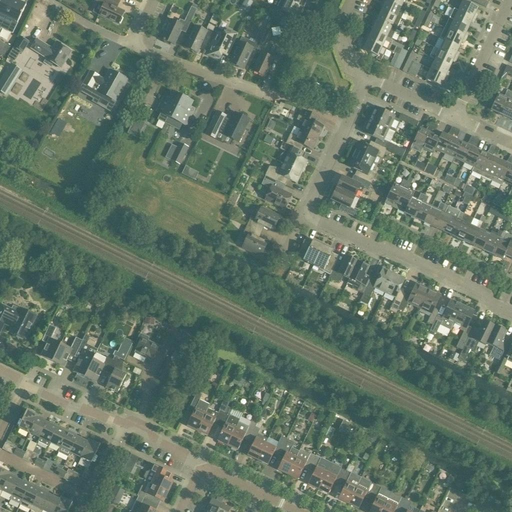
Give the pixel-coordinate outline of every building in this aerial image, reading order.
[(0,0),(0,27),(1,28),(14,0),(0,0)] [(15,0),(14,0),(1,28),(7,32),(11,24),(16,27),(26,5),(25,5),(15,0)] [(124,12),(113,6),(116,0),(115,0),(95,0),(104,4),(98,16),(118,25),(119,23),(120,24),(122,19),(121,18),(124,12)] [(244,0),(240,9),(248,13),(254,2),(249,0),(244,0)] [(280,0),(277,8),(298,19),(303,9),(284,0),(280,0)] [(284,0),(303,9),(307,0),(284,0)] [(405,10),(401,8),(383,0),(381,5),(383,6),(381,11),(400,20),(405,10)] [(463,1),(458,11),(475,19),(477,14),(475,13),(477,8),(463,1)] [(191,8),(184,22),(180,20),(178,23),(171,20),(162,40),(163,40),(163,41),(164,42),(165,41),(173,45),(180,31),(185,33),(196,10),(191,8)] [(454,9),(449,19),(468,28),(470,23),(473,24),(475,19),(458,11),(454,9)] [(396,30),(400,20),(381,11),(379,16),(376,15),(374,20),(396,30)] [(441,13),(437,21),(442,23),(446,15),(441,13)] [(213,31),(219,18),(213,15),(207,29),(213,31)] [(289,18),(283,16),(279,23),(285,26),(289,18)] [(466,33),(468,28),(449,19),(445,29),(449,31),(466,39),(468,34),(466,33)] [(372,30),(391,39),(396,30),(374,20),(372,24),(374,25),(372,30)] [(184,47),(197,53),(207,32),(195,26),(184,47)] [(260,29),(253,43),(254,43),(259,46),(266,31),(260,29)] [(219,61),(222,54),(228,56),(238,35),(227,30),(224,36),(218,33),(207,56),(219,61)] [(392,40),(391,39),(372,30),(370,35),(367,34),(365,39),(382,47),(385,41),(390,43),(392,40)] [(466,39),(449,31),(444,40),(459,47),(461,42),(464,44),(466,39)] [(13,47),(22,53),(29,43),(20,37),(13,47)] [(254,43),(253,43),(242,38),(230,63),(242,69),(252,49),(251,48),(254,43)] [(56,42),(52,48),(52,49),(37,39),(31,50),(45,59),(45,60),(43,63),(51,68),(53,64),(61,69),(72,52),(56,42)] [(382,47),(365,39),(363,44),(365,45),(363,50),(377,57),(376,59),(380,62),(383,56),(379,54),(382,47)] [(0,40),(0,53),(5,56),(10,47),(0,40)] [(444,40),(440,50),(457,58),(459,53),(457,52),(459,47),(444,40)] [(278,62),(284,50),(273,45),(268,57),(261,54),(253,72),(264,77),(272,60),(278,62)] [(457,58),(440,50),(434,48),(430,57),(435,60),(450,67),(452,62),(454,63),(457,58)] [(399,70),(405,57),(399,55),(393,67),(399,70)] [(408,59),(402,71),(408,74),(413,62),(408,59)] [(435,60),(430,70),(448,77),(450,73),(447,72),(450,67),(435,60)] [(11,64),(0,81),(0,91),(6,95),(21,70),(11,64)] [(448,77),(430,70),(426,80),(441,87),(443,82),(445,83),(448,77)] [(91,72),(80,91),(94,99),(96,95),(113,105),(127,80),(125,79),(126,78),(119,73),(118,75),(109,71),(104,81),(98,77),(98,76),(91,72)] [(491,110),(501,115),(511,92),(507,91),(504,97),(498,94),(495,101),(494,101),(492,105),(493,105),(491,110)] [(158,120),(168,125),(183,95),(178,93),(177,95),(172,92),(169,97),(165,95),(157,111),(161,113),(158,120)] [(511,92),(501,115),(510,119),(511,115),(511,92)] [(188,98),(183,95),(168,125),(179,130),(182,124),(186,126),(194,110),(190,108),(192,102),(187,100),(188,98)] [(369,120),(388,129),(394,116),(375,107),(369,120)] [(303,123),(300,130),(318,138),(323,126),(317,124),(320,118),(302,110),(297,120),(303,123)] [(217,112),(206,134),(215,139),(218,132),(232,139),(238,142),(249,121),(246,119),(246,118),(238,114),(238,115),(235,114),(232,121),(225,118),(226,116),(217,112)] [(400,114),(398,120),(416,128),(419,122),(400,114)] [(135,119),(129,132),(128,133),(137,138),(144,124),(135,119)] [(51,133),(58,137),(66,124),(58,120),(51,133)] [(383,140),(388,129),(369,120),(363,132),(376,139),(374,143),(387,150),(402,157),(405,151),(383,140)] [(421,128),(420,128),(410,149),(420,153),(422,149),(430,133),(420,129),(421,128)] [(286,144),(298,149),(300,144),(312,150),(318,138),(300,130),(297,137),(290,134),(286,144)] [(432,154),(442,133),(439,138),(430,133),(422,149),(432,154)] [(442,133),(432,154),(435,149),(444,154),(452,138),(442,133)] [(444,154),(454,158),(462,143),(452,138),(444,154)] [(301,151),(298,149),(286,144),(283,143),(280,149),(285,151),(284,153),(282,154),(281,156),(280,158),(281,160),(280,162),(283,164),(302,173),(307,162),(302,159),(303,155),(300,153),(301,152),(301,151)] [(372,163),(379,167),(387,150),(374,143),(372,149),(359,143),(356,148),(355,148),(352,154),(372,163)] [(462,143),(454,158),(464,163),(471,147),(462,143)] [(481,152),(471,147),(464,163),(473,168),(481,152)] [(174,155),(171,161),(179,165),(186,152),(178,148),(174,155)] [(472,172),(481,177),(491,156),(481,152),(473,168),(472,172)] [(348,166),(357,171),(361,172),(358,178),(371,184),(375,174),(369,171),(372,163),(352,154),(350,160),(350,161),(348,166)] [(501,161),(491,156),(481,177),(491,181),(501,161)] [(510,165),(501,161),(491,181),(501,186),(503,181),(510,165)] [(272,167),(267,177),(280,183),(285,186),(288,179),(297,184),(302,173),(283,164),(280,169),(279,168),(272,167)] [(503,181),(511,185),(511,166),(510,165),(503,181)] [(185,166),(182,174),(186,176),(190,169),(185,166)] [(426,166),(424,172),(434,176),(437,169),(432,166),(431,168),(426,166)] [(207,185),(220,191),(224,181),(211,175),(207,185)] [(280,183),(267,177),(265,176),(261,185),(270,189),(265,200),(285,209),(291,196),(277,189),(280,183)] [(336,188),(355,197),(358,191),(362,192),(364,188),(368,189),(370,183),(357,177),(354,183),(342,177),(336,188)] [(394,209),(404,213),(414,193),(413,193),(408,190),(413,180),(409,178),(407,182),(394,209)] [(384,204),(394,209),(407,182),(403,180),(400,186),(394,184),(394,183),(384,204)] [(350,208),(355,197),(336,188),(331,200),(344,205),(341,211),(354,217),(357,212),(350,208)] [(404,213),(414,218),(424,196),(420,194),(418,200),(412,198),(414,193),(404,213)] [(414,218),(424,223),(431,207),(425,204),(428,198),(424,196),(414,218)] [(424,223),(434,227),(444,205),(440,203),(437,209),(431,207),(424,223)] [(454,209),(444,205),(434,227),(443,232),(454,209)] [(491,207),(488,212),(498,217),(500,212),(491,207)] [(251,216),(247,225),(259,231),(261,226),(273,231),(276,223),(278,224),(281,217),(261,208),(256,219),(251,216)] [(443,232),(453,236),(464,214),(454,209),(443,232)] [(508,221),(510,216),(500,212),(498,217),(508,221)] [(453,236),(463,241),(470,225),(473,219),(464,214),(453,236)] [(463,241),(473,246),(483,223),(479,221),(476,228),(470,225),(463,241)] [(473,246),(482,250),(490,234),(484,231),(487,225),(483,223),(473,246)] [(256,237),(259,231),(247,225),(242,235),(247,238),(242,248),(262,258),(265,251),(263,251),(267,242),(256,237)] [(482,250),(492,255),(503,232),(499,231),(497,234),(491,232),(490,234),(482,250)] [(502,259),(511,239),(509,243),(504,241),(507,234),(503,232),(492,255),(502,259)] [(511,238),(511,239),(502,259),(502,260),(505,255),(511,258),(511,239),(511,238)] [(313,245),(304,240),(298,254),(304,257),(303,261),(313,266),(323,246),(315,242),(313,245)] [(331,249),(323,246),(313,266),(330,274),(334,266),(338,257),(329,252),(331,249)] [(343,276),(349,279),(357,262),(346,256),(340,268),(334,266),(330,274),(328,278),(339,283),(343,276)] [(363,279),(369,267),(357,262),(349,279),(347,283),(353,286),(352,289),(363,294),(369,282),(363,279)] [(371,278),(369,282),(363,294),(363,295),(370,298),(370,297),(374,288),(385,293),(394,274),(383,269),(378,278),(377,278),(374,280),(371,278)] [(390,308),(397,311),(398,309),(405,295),(405,294),(401,293),(401,290),(401,289),(400,289),(405,279),(394,274),(385,293),(395,298),(390,308)] [(72,281),(69,288),(76,291),(79,285),(72,281)] [(410,297),(405,295),(398,309),(403,312),(407,303),(419,308),(428,290),(416,284),(410,297)] [(427,323),(432,325),(437,315),(439,311),(434,309),(440,296),(428,290),(419,308),(431,314),(427,323)] [(367,306),(371,298),(370,297),(370,298),(363,295),(359,302),(367,306)] [(450,330),(451,331),(454,323),(462,306),(451,300),(442,318),(437,315),(432,325),(428,334),(432,336),(434,333),(436,334),(437,332),(447,337),(450,330)] [(116,312),(119,304),(112,301),(108,308),(116,312)] [(13,306),(11,309),(3,305),(0,310),(0,331),(4,324),(11,327),(11,328),(12,328),(13,330),(15,331),(14,334),(25,339),(36,316),(20,308),(19,309),(13,306)] [(474,311),(462,306),(454,323),(461,326),(459,330),(464,333),(474,311)] [(478,343),(485,346),(494,326),(483,321),(479,330),(473,328),(468,337),(464,347),(474,352),(478,343)] [(164,322),(161,331),(171,333),(174,325),(164,322)] [(47,344),(41,356),(52,362),(60,344),(51,339),(56,328),(50,325),(42,341),(47,344)] [(499,326),(498,328),(494,326),(485,346),(486,346),(487,344),(493,347),(489,356),(499,361),(508,343),(502,340),(506,332),(504,331),(505,329),(499,326)] [(79,359),(73,372),(84,377),(96,353),(98,350),(88,345),(89,344),(87,343),(90,337),(85,334),(82,341),(74,357),(79,359)] [(153,358),(159,346),(148,341),(148,339),(148,337),(141,334),(139,335),(135,343),(138,344),(134,353),(147,359),(148,356),(153,359),(153,358)] [(462,351),(464,347),(468,337),(462,335),(456,348),(462,351)] [(63,367),(67,360),(69,355),(74,357),(82,341),(76,338),(71,349),(60,344),(52,362),(63,367)] [(124,361),(127,354),(119,350),(118,353),(115,352),(113,355),(124,361)] [(84,377),(96,383),(102,370),(107,373),(113,360),(106,357),(106,358),(96,353),(84,377)] [(457,362),(459,356),(453,353),(450,359),(457,362)] [(166,381),(175,362),(165,357),(156,376),(166,381)] [(500,376),(506,361),(501,358),(494,373),(500,376)] [(117,393),(126,375),(116,370),(119,363),(113,360),(107,373),(112,375),(106,388),(117,393)] [(509,390),(511,378),(511,377),(506,376),(503,389),(509,390)] [(207,410),(208,409),(209,405),(199,400),(202,395),(197,392),(188,410),(194,412),(187,426),(197,431),(207,410)] [(208,409),(207,410),(197,431),(207,436),(214,422),(219,424),(227,407),(222,405),(219,410),(218,414),(208,409)] [(232,410),(227,407),(219,424),(224,427),(217,441),(227,446),(238,423),(240,420),(230,415),(232,410)] [(264,410),(261,417),(266,419),(269,412),(264,410)] [(29,433),(38,416),(29,412),(29,413),(26,412),(22,420),(20,419),(17,425),(19,426),(18,428),(29,433)] [(38,416),(29,433),(39,438),(47,423),(42,420),(43,419),(38,416)] [(227,446),(237,451),(244,437),(249,439),(255,427),(256,425),(251,422),(248,428),(238,423),(227,446)] [(52,425),(47,423),(39,438),(38,442),(48,447),(50,443),(58,426),(53,423),(52,425)] [(62,430),(63,428),(58,426),(50,443),(60,448),(68,431),(67,432),(62,430)] [(260,430),(255,427),(249,439),(254,441),(247,456),(257,461),(266,443),(268,439),(258,434),(260,430)] [(73,435),(74,433),(68,431),(60,448),(58,453),(68,457),(71,453),(78,438),(73,435)] [(374,437),(370,435),(367,436),(366,439),(367,441),(371,443),(374,442),(375,440),(374,437)] [(276,448),(266,443),(257,461),(268,465),(274,451),(279,454),(285,442),(286,439),(281,437),(276,448)] [(83,438),(83,440),(78,438),(71,453),(80,457),(80,458),(89,440),(88,440),(88,441),(83,438)] [(285,442),(279,454),(284,456),(277,470),(288,475),(296,457),(299,452),(292,448),(294,443),(286,439),(285,442)] [(96,446),(97,444),(89,440),(80,458),(91,463),(92,461),(94,463),(97,456),(95,455),(99,447),(96,446)] [(5,443),(2,449),(18,457),(21,451),(5,443)] [(299,452),(296,457),(288,475),(298,480),(305,466),(309,468),(315,456),(310,454),(310,455),(300,450),(299,452)] [(309,468),(314,471),(308,485),(318,490),(326,472),(330,463),(315,456),(309,468)] [(126,463),(123,470),(130,473),(133,466),(126,463)] [(328,495),(335,480),(340,483),(346,471),(341,469),(341,468),(330,463),(326,472),(318,490),(328,495)] [(145,480),(145,481),(168,492),(173,482),(167,479),(171,473),(153,464),(149,472),(146,472),(144,477),(145,480)] [(59,465),(54,474),(59,477),(62,471),(64,467),(59,465)] [(2,469),(1,471),(0,470),(0,494),(10,473),(2,469)] [(351,473),(346,471),(340,483),(345,485),(338,499),(348,504),(361,478),(351,473)] [(10,474),(11,473),(10,473),(0,494),(0,495),(2,491),(12,496),(19,480),(14,478),(15,476),(10,474)] [(365,495),(370,497),(376,486),(371,483),(371,482),(361,478),(348,504),(358,509),(365,495)] [(10,500),(20,504),(30,484),(25,481),(24,483),(19,480),(12,496),(10,500)] [(163,502),(166,496),(168,492),(145,481),(144,481),(137,496),(138,497),(155,505),(158,500),(163,502)] [(30,510),(41,489),(40,488),(39,490),(35,488),(36,486),(30,484),(20,504),(20,506),(30,510)] [(369,511),(381,511),(391,493),(381,488),(376,486),(370,497),(375,500),(369,511)] [(118,505),(124,492),(115,487),(109,501),(118,505)] [(46,491),(41,489),(30,510),(33,511),(42,511),(43,511),(50,495),(45,493),(46,491)] [(381,511),(394,511),(395,509),(400,511),(406,500),(391,493),(381,511)] [(55,498),(53,496),(50,495),(43,511),(45,511),(54,511),(61,498),(56,496),(55,498)] [(215,501),(221,503),(223,498),(218,495),(215,501)] [(126,497),(122,506),(127,508),(131,499),(126,497)] [(157,511),(153,510),(155,505),(138,497),(131,511),(157,511)] [(61,498),(54,511),(67,511),(72,503),(61,498)] [(208,511),(207,511),(228,511),(230,508),(211,499),(206,510),(208,511)] [(411,503),(406,500),(400,511),(409,511),(407,511),(411,503)]
